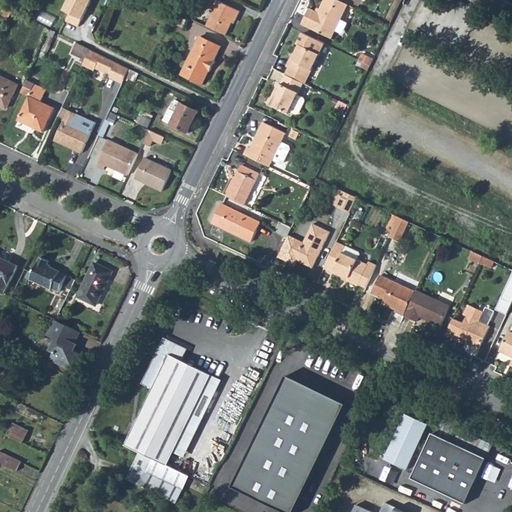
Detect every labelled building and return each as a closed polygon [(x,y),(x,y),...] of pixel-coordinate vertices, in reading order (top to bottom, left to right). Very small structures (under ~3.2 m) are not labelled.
[(91,0),(69,0),(64,11),(70,14),(67,21),(79,27),(91,0)] [(215,11),(208,27),(226,36),(234,20),(237,21),(241,12),(216,0),(212,0),(208,8),(215,11)] [(320,14),(317,13),(312,10),(304,26),(333,40),(350,6),(336,0),(326,0),(322,11),(320,14)] [(494,0),(470,0),(500,15),(502,13),(501,12),(504,5),(494,0)] [(4,8),(2,12),(3,13),(3,15),(8,18),(12,11),(4,8)] [(175,11),(170,21),(184,28),(189,18),(175,11)] [(325,46),(304,36),(298,47),(301,48),(294,63),(291,62),(288,70),(290,71),(287,78),(305,86),(306,87),(325,46)] [(200,37),(182,74),(203,84),(209,71),(210,72),(215,61),(214,60),(221,47),(200,37)] [(77,43),(72,54),(85,60),(90,49),(77,43)] [(110,74),(115,61),(90,49),(85,60),(83,65),(94,70),(95,67),(110,74)] [(358,63),(369,67),(373,57),(362,53),(358,63)] [(110,74),(108,76),(122,83),(129,68),(115,61),(110,74)] [(131,71),(128,77),(135,81),(139,74),(131,71)] [(0,75),(0,104),(7,108),(18,84),(0,75)] [(305,86),(287,78),(282,88),(280,86),(275,95),(278,97),(276,100),(274,99),(270,107),(290,116),(291,114),(297,117),(300,116),(306,104),(305,101),(299,98),(305,86)] [(23,93),(30,97),(35,85),(29,81),(23,93)] [(35,85),(30,97),(19,120),(43,132),(54,108),(41,102),(47,90),(35,85)] [(178,114),(172,126),(189,133),(199,112),(182,104),(178,114)] [(63,107),(59,116),(64,119),(54,141),(81,154),(96,123),(63,107)] [(164,122),(172,126),(178,114),(169,110),(164,122)] [(249,146),(245,155),(271,167),(274,160),(282,143),(287,134),(263,122),(251,147),(249,146)] [(149,130),(143,143),(151,147),(154,140),(162,144),(165,137),(149,130)] [(106,165),(128,175),(138,154),(109,140),(96,166),(104,170),(106,165)] [(290,146),(282,143),(274,160),(281,164),(284,163),(291,149),(290,146)] [(145,158),(136,178),(163,191),(172,170),(145,158)] [(241,165),(227,195),(245,204),(260,173),(241,165)] [(340,189),(333,204),(337,206),(344,191),(340,189)] [(344,191),(337,206),(351,213),(358,198),(344,191)] [(213,222),(247,238),(251,229),(257,232),(261,223),(222,203),(213,222)] [(386,231),(392,234),(400,218),(394,215),(386,231)] [(410,223),(400,218),(392,234),(390,238),(400,243),(410,223)] [(330,231),(314,224),(305,242),(296,238),(295,240),(288,236),(278,256),(296,264),(298,260),(313,267),(330,231)] [(251,229),(247,238),(252,241),(257,232),(251,229)] [(337,241),(324,268),(341,276),(345,276),(349,278),(348,280),(348,281),(359,286),(359,285),(366,288),(377,265),(370,262),(369,265),(343,252),(346,246),(337,241)] [(346,246),(343,252),(359,260),(361,255),(360,253),(346,246)] [(471,260),(481,265),(484,258),(474,253),(471,260)] [(0,257),(0,292),(4,294),(18,266),(0,257)] [(41,257),(30,279),(52,290),(52,289),(59,292),(67,276),(60,272),(47,265),(49,261),(41,257)] [(484,258),(481,265),(492,270),(495,263),(484,258)] [(94,263),(78,296),(96,305),(112,272),(94,263)] [(511,271),(494,310),(505,314),(511,300),(511,271)] [(69,275),(64,283),(70,287),(75,279),(69,275)] [(397,312),(405,316),(417,292),(382,275),(374,293),(387,299),(385,303),(398,310),(397,312)] [(417,292),(405,316),(418,322),(421,317),(429,321),(430,318),(433,319),(431,322),(442,327),(450,309),(441,305),(442,303),(417,291),(417,292)] [(452,318),(444,334),(462,343),(463,342),(464,339),(468,341),(467,344),(478,348),(488,326),(493,311),(484,307),(482,311),(467,304),(462,314),(466,316),(462,322),(452,318)] [(55,339),(52,345),(57,348),(54,352),(51,359),(73,371),(81,354),(73,351),(71,349),(74,343),(80,332),(55,319),(47,335),(55,339)] [(511,333),(510,332),(500,352),(511,358),(511,363),(511,366),(511,333)] [(153,389),(126,445),(140,452),(153,459),(167,465),(179,441),(189,445),(194,435),(184,431),(199,399),(209,380),(211,375),(181,360),(186,349),(165,339),(143,384),(153,389)] [(295,511),(347,406),(287,376),(232,488),(280,511),(295,511)] [(209,380),(199,399),(205,403),(215,383),(209,380)] [(430,425),(408,414),(387,460),(410,470),(430,425)] [(435,434),(414,479),(468,504),(495,445),(461,430),(455,443),(450,441),(457,427),(446,422),(439,436),(435,434)] [(13,424),(7,436),(23,444),(29,432),(13,424)] [(0,452),(0,463),(16,472),(21,462),(0,452)] [(131,470),(126,479),(140,486),(147,473),(153,459),(140,452),(131,470)] [(153,459),(147,473),(183,490),(189,477),(167,465),(153,459)] [(147,473),(140,486),(177,504),(183,490),(147,473)] [(373,511),(358,505),(354,511),(396,511),(398,508),(386,503),(382,511),(373,511)]
